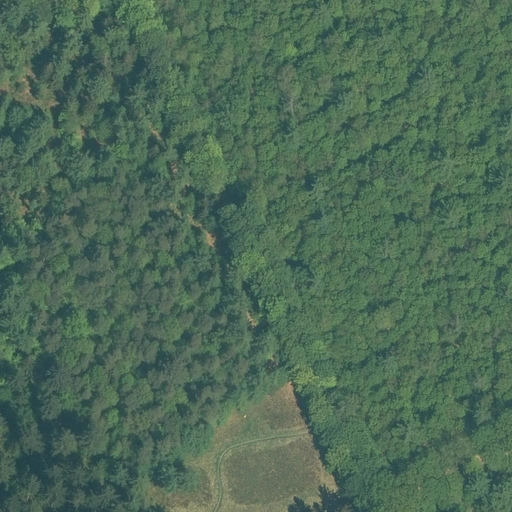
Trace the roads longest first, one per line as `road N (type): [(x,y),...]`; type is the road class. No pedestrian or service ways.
road 1 (track): [(289,328),(124,1)]
road 2 (track): [(397,511),(511,450)]
